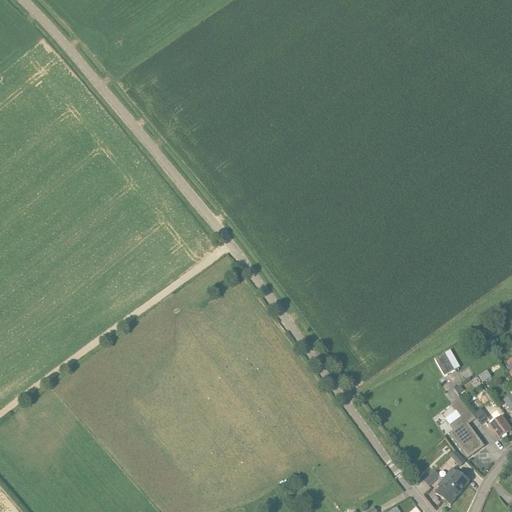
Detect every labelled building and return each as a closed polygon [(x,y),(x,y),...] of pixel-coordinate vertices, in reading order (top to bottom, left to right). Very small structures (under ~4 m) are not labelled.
[(485,334),(480,338),(485,344),(490,340),(485,334)] [(444,377),(454,371),(445,354),(435,360),(444,377)] [(484,383),(493,378),(489,371),(480,376),(484,383)] [(455,390),(458,395),(463,391),(460,386),(455,390)] [(483,413),(476,419),(481,427),(489,422),(483,413)] [(484,447),(462,418),(451,426),(455,431),(450,435),(468,459),(484,447)] [(500,439),(511,431),(502,418),(489,427),(494,434),(495,433),(500,439)] [(460,467),(465,462),(456,452),(451,457),(460,467)] [(448,485),(460,495),(469,483),(452,469),(443,481),(448,485)] [(429,487),(439,477),(435,472),(425,482),(429,487)] [(448,485),(443,491),(440,489),(436,493),(435,494),(451,506),(460,495),(448,485)]
